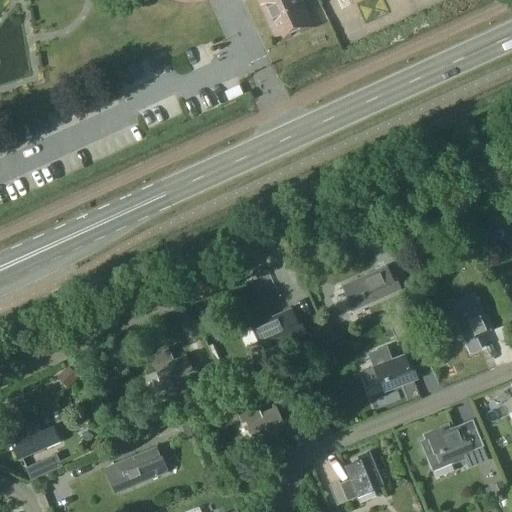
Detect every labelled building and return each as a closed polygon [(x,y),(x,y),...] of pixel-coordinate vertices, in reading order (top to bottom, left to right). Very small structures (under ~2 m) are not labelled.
[(314,28),(301,0),(256,0),(277,45),(314,28)] [(346,13),(372,4),(371,0),(339,0),(328,4),(334,23),(348,18),(346,13)] [(394,279),(392,280),(386,266),(341,286),(352,312),(399,291),(394,279)] [(475,337),(490,331),(473,293),(457,300),(457,301),(447,305),(468,354),(480,349),(475,337)] [(250,327),(257,343),(259,342),(263,351),(304,333),(300,322),(296,324),(290,309),(250,327)] [(185,355),(174,360),(170,349),(149,358),(161,385),(162,385),(166,394),(200,380),(195,367),(191,369),(185,355)] [(403,355),(391,360),(387,350),(368,358),(378,384),(379,384),(383,393),(418,379),(413,368),(409,369),(403,355)] [(476,427),(506,419),(500,399),(470,407),(476,427)] [(276,407),(244,421),(251,437),(253,436),(257,446),(289,432),(284,419),(281,420),(276,407)] [(52,426),(40,432),(35,422),(2,437),(7,448),(11,446),(18,461),(60,442),(52,426)] [(459,426),(420,442),(430,468),(473,450),(468,438),(464,440),(459,426)] [(161,456),(159,457),(155,448),(114,464),(119,476),(124,474),(130,488),(168,473),(161,456)] [(344,467),(349,481),(340,485),(339,482),(328,486),(336,505),(373,491),(383,486),(369,453),(357,457),(358,461),(344,467)] [(36,496),(45,511),(53,511),(66,505),(54,485),(36,496)]
